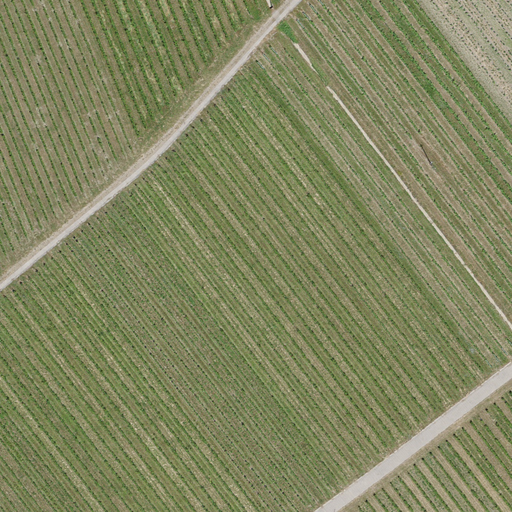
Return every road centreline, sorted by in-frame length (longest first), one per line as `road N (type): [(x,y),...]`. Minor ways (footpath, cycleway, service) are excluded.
road 1 (track): [(0,285),(100,207),(292,0)]
road 2 (track): [(344,511),(511,377)]
